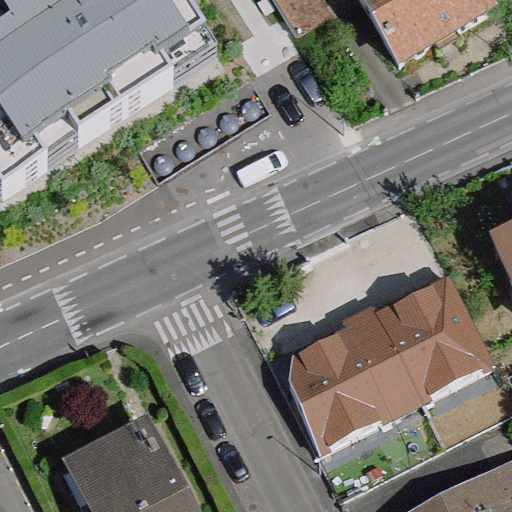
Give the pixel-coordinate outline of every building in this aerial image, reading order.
[(0,192),(42,166),(32,149),(63,129),(74,146),(91,135),(95,141),(176,90),(165,73),(209,46),(179,0),(36,0),(13,15),(9,9),(0,15),(0,23),(7,34),(0,38),(0,192)] [(477,0),(358,0),(402,75),(491,23),(477,0)] [(511,229),(500,235),(511,263),(511,229)] [(295,390),(323,458),(499,383),(452,288),(298,367),(295,390)] [(195,511),(152,431),(77,472),(98,511),(195,511)] [(511,511),(511,472),(432,511),(511,511)]
